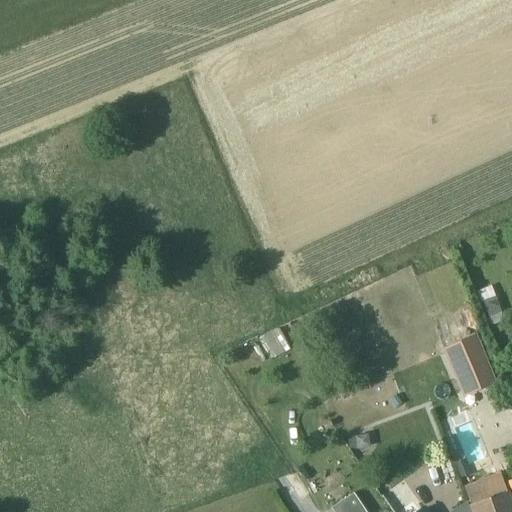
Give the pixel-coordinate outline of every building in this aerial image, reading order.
[(483,301),(489,316),(501,311),(495,296),(483,301)] [(276,354),(290,348),(282,328),(268,334),(276,354)] [(494,384),(474,338),(445,350),(465,396),(494,384)] [(453,385),(429,393),(435,410),(459,402),(453,385)] [(368,434),(355,436),(356,448),(369,446),(368,434)] [(473,505),(474,511),(511,511),(511,497),(510,491),(509,491),(502,473),(467,488),(474,505),(473,505)] [(366,511),(354,493),(331,508),(333,511),(366,511)] [(470,511),(469,506),(467,502),(452,511),(470,511)]
